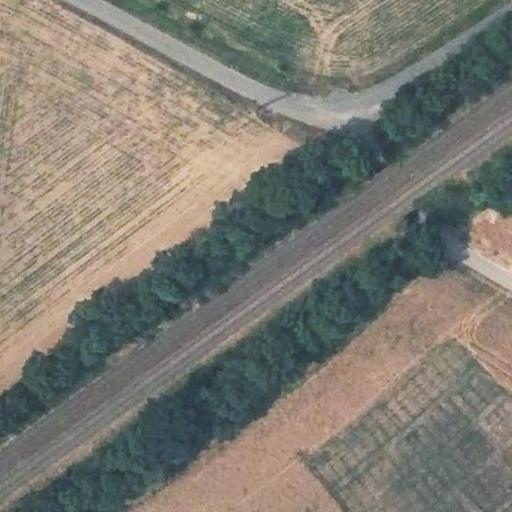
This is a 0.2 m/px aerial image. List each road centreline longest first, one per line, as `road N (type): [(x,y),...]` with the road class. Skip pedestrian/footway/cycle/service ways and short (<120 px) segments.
road 1 (unclassified): [(83,0),(280,105),(345,118)]
road 2 (unclassified): [(345,118),(412,211),(449,247),(511,283)]
road 3 (unclassified): [(345,118),(511,12)]
